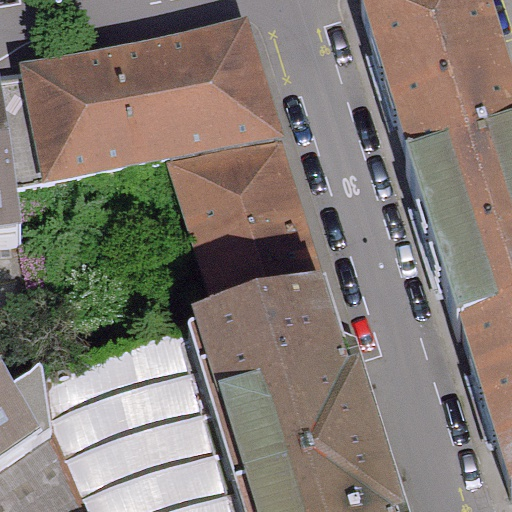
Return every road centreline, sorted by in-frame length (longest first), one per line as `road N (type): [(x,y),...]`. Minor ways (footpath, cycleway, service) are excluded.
road 1 (residential): [(296,0),(455,511)]
road 2 (residential): [(0,34),(163,0)]
